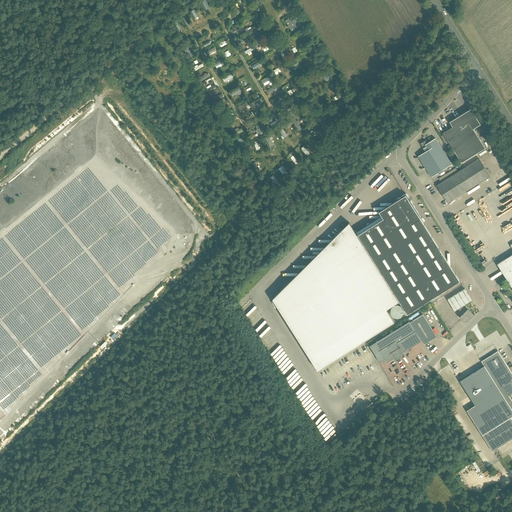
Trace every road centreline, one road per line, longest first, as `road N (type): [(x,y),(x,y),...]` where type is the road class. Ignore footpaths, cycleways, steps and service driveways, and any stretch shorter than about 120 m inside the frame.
road 1 (unclassified): [(0,154),(176,0)]
road 2 (unclassified): [(253,295),(399,146)]
road 3 (unclassified): [(492,301),(399,146)]
road 4 (unclassified): [(393,397),(492,301)]
